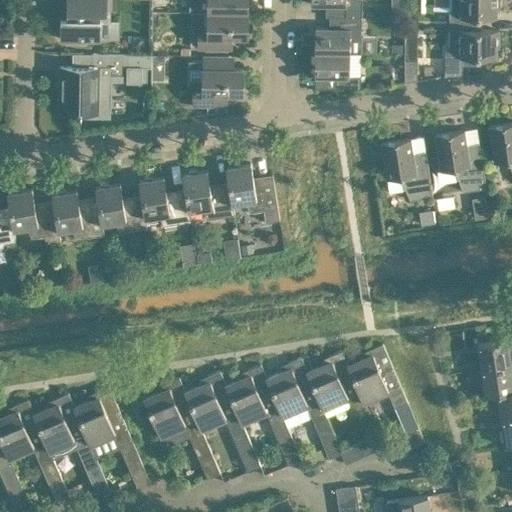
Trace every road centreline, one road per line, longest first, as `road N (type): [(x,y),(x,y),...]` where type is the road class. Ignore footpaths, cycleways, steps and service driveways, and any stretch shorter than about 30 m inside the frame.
road 1 (residential): [(23,151),(275,116)]
road 2 (residential): [(275,116),(511,82)]
road 3 (residential): [(23,151),(25,0)]
